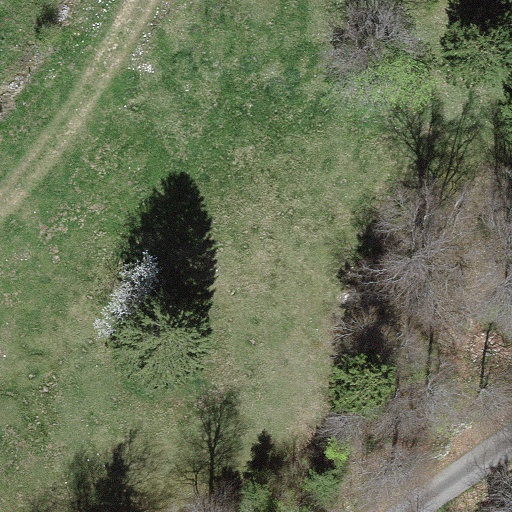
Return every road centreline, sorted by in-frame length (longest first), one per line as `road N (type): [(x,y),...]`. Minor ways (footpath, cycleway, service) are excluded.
road 1 (track): [(0,166),(138,0)]
road 2 (unclassified): [(407,511),(511,439)]
